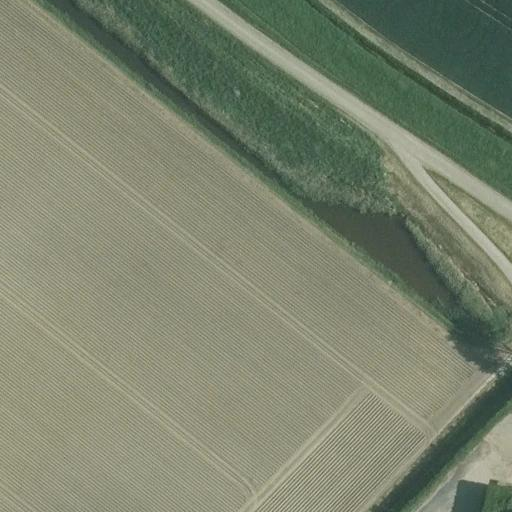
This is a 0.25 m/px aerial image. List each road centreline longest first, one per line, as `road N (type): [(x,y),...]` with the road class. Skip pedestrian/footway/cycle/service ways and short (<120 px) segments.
road 1 (unclassified): [(511,216),(202,0)]
road 2 (track): [(511,431),(423,511)]
